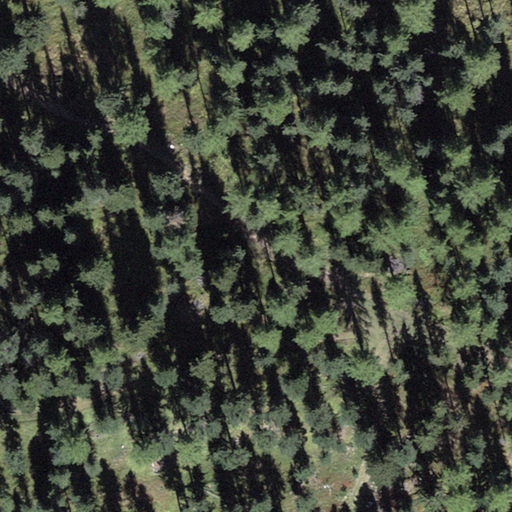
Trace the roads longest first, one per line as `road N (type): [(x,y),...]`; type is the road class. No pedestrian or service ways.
road 1 (track): [(0,71),(128,132),(276,254),(345,285),(409,327)]
road 2 (track): [(409,327),(377,359),(369,447),(350,511)]
